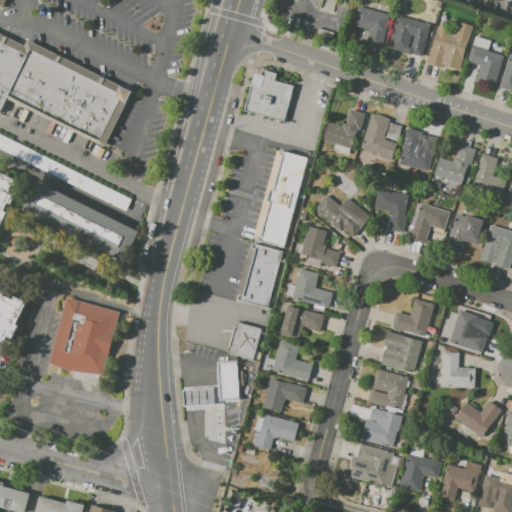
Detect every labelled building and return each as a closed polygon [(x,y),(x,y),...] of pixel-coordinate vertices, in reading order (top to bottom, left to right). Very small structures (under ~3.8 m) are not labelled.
[(433,6),(434,0),(437,0),(442,2),(440,8),(433,6)] [(359,5),(391,14),(382,48),(366,44),(370,29),(353,25),(359,5)] [(397,16),(430,24),(421,56),(389,48),(397,16)] [(473,26),(462,59),(447,54),(442,67),(426,62),(437,27),(440,28),(441,26),(452,30),(450,34),(454,36),(459,21),(473,26)] [(0,34),(24,46),(27,40),(131,91),(104,147),(6,99),(0,111),(0,34)] [(475,35),(490,40),(487,50),(504,55),(493,87),(474,81),(480,65),(467,61),(475,35)] [(509,54),(511,54),(511,91),(498,87),(509,54)] [(254,74),(264,76),(265,70),(277,74),(275,81),(294,86),(284,122),(244,111),(254,74)] [(365,113),(353,149),(322,139),(329,121),(341,125),(342,122),(345,124),(350,108),(365,113)] [(371,112),(390,119),(384,136),(386,137),(385,139),(398,144),(387,176),(354,165),(371,112)] [(391,123),(401,126),(397,140),(386,137),(391,123)] [(407,128),(419,130),(418,134),(437,138),(429,171),(399,164),(407,128)] [(0,135),(131,199),(125,211),(0,150),(0,135)] [(476,149),(464,185),(434,174),(439,157),(452,162),(453,158),(456,159),(461,144),(476,149)] [(278,151),(314,160),(289,252),(253,243),(278,151)] [(482,154),(498,159),(492,176),(506,181),(501,194),(472,185),(482,154)] [(0,172),(16,181),(3,209),(8,211),(0,228),(0,288),(26,301),(5,342),(0,339),(0,172)] [(34,179),(139,231),(124,262),(18,210),(34,179)] [(448,188),(450,181),(460,184),(459,190),(448,188)] [(410,188),(400,232),(388,229),(391,216),(387,215),(388,211),(374,207),(378,189),(394,193),(396,185),(410,188)] [(315,209),(327,195),(340,205),(346,197),(370,216),(351,239),(315,209)] [(420,202),(450,211),(444,230),(430,226),(425,242),(410,238),(414,225),(420,202)] [(457,214),(466,217),(466,215),(483,221),(483,222),(486,223),(479,245),(465,240),(460,256),(445,251),(457,214)] [(490,224),(511,231),(511,258),(509,268),(480,259),(490,224)] [(308,225),(326,230),(323,244),(326,245),(325,248),(340,252),(335,270),(307,263),(309,256),(301,253),(308,225)] [(252,245),(288,255),(273,312),(237,302),(252,245)] [(300,268),(319,273),(315,288),(332,292),(328,308),(291,298),(292,296),(286,294),(289,283),(295,285),(300,268)] [(116,313),(99,378),(45,363),(62,299),(116,313)] [(434,305),(425,337),(392,328),(396,312),(409,315),(414,299),(434,305)] [(288,305),(324,314),(319,330),(302,326),(298,339),(280,334),(288,305)] [(459,310),(478,317),(473,332),(487,337),(482,353),(449,341),(459,310)] [(237,322),(262,329),(254,361),(229,354),(237,322)] [(422,341),(413,373),(380,364),(385,347),(383,346),(387,332),(422,341)] [(281,341),(299,346),(296,359),(312,363),(307,380),(272,370),(281,341)] [(443,352),(459,353),(458,366),(475,367),(474,387),(439,385),(439,383),(435,382),(435,372),(436,372),(437,370),(438,368),(440,367),(442,367),(443,352)] [(216,362),(237,361),(239,400),(218,401),(216,362)] [(409,377),(404,394),(407,395),(402,412),(367,402),(376,368),(409,377)] [(270,378),(306,388),(302,403),(284,398),(280,412),(262,407),(270,378)] [(181,391),(211,390),(212,405),(182,406),(181,391)] [(502,410),(477,442),(459,428),(462,423),(455,418),(467,402),(479,412),(489,400),(502,410)] [(401,416),(393,448),(360,439),(366,420),(368,420),(371,408),(401,416)] [(258,412),(298,423),(293,442),(273,437),(270,449),(253,445),(257,431),(254,430),(258,412)] [(360,443),(394,453),(390,465),(396,467),(391,487),(351,476),(355,462),(352,461),(353,456),(356,457),(360,443)] [(413,445),(424,449),(422,456),(442,462),(437,478),(423,474),(418,491),(399,486),(408,454),(411,454),(413,445)] [(481,465),(474,492),(458,487),(454,501),(439,497),(447,464),(464,468),(466,461),(481,465)] [(485,475),(500,479),(502,472),(511,474),(511,511),(492,506),(495,494),(494,494),(491,506),(477,502),(485,475)] [(0,481),(8,484),(7,487),(30,493),(24,511),(20,511),(0,506),(0,481)] [(81,511),(33,511),(38,496),(66,503),(67,499),(84,503),(81,511)]
